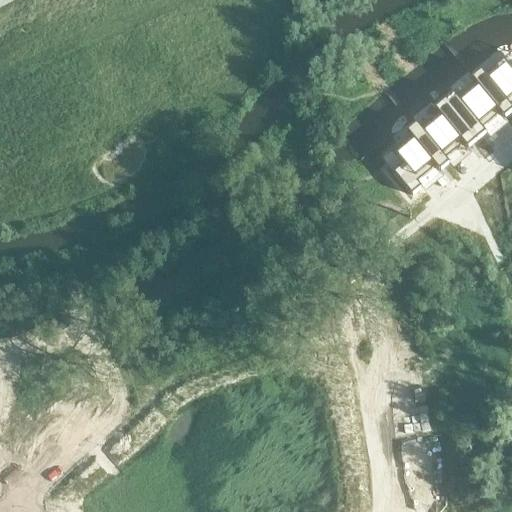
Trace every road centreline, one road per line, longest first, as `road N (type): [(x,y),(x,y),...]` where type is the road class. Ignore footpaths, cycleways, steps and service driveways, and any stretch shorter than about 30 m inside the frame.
road 1 (residential): [(332,292),(132,412)]
road 2 (residential): [(511,151),(332,292)]
road 3 (residential): [(332,292),(363,365),(388,511)]
road 4 (residential): [(0,352),(78,334),(132,412)]
road 5 (residential): [(132,412),(22,497)]
